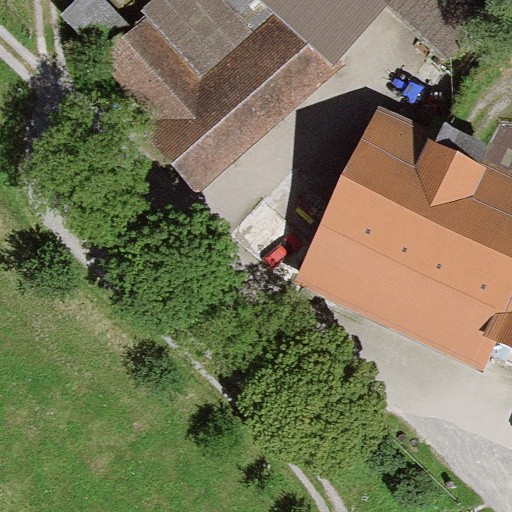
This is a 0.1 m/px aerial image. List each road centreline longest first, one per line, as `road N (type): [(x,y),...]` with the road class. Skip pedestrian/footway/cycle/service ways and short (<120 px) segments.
road 1 (track): [(338,511),(301,463),(34,197),(32,134),(64,106),(511,509)]
road 2 (track): [(203,232),(400,45)]
